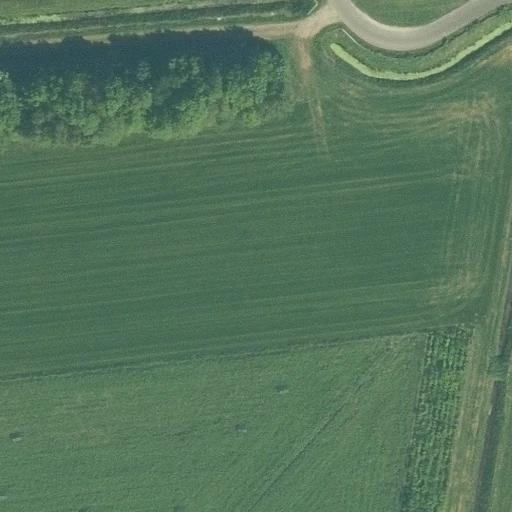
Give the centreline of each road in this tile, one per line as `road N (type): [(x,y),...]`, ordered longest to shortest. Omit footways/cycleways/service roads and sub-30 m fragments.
road 1 (track): [(350,2),(291,29),(0,52)]
road 2 (unclassified): [(349,0),(369,26),(398,40),(439,31),(495,0)]
